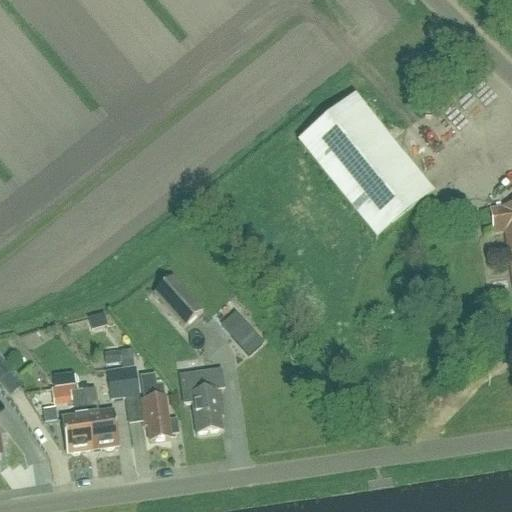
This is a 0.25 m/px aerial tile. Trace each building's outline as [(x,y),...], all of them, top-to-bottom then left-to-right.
[(469,99),(442,122),(449,130),(415,159),(423,169),(484,117),(469,99)] [(356,105),(299,151),(376,244),(432,199),(356,105)] [(511,209),(500,211),(500,212),(489,214),(492,237),(503,235),(511,291),(511,209)] [(154,299),(183,332),(202,316),(172,283),(154,299)] [(232,317),(220,329),(248,360),(261,348),(232,317)] [(118,369),(117,357),(103,359),(105,371),(118,369)] [(0,383),(11,374),(0,361),(0,383)] [(120,374),(124,403),(138,401),(134,372),(120,374)] [(124,403),(120,374),(106,376),(111,405),(124,403)] [(191,408),(195,439),(222,436),(220,421),(223,420),(219,395),(223,394),(220,375),(179,381),(183,410),(191,408)] [(148,446),(170,443),(170,441),(178,439),(176,424),(168,425),(163,389),(155,390),(153,379),(139,381),(142,404),(138,405),(142,432),(146,431),(148,446)] [(91,454),(81,390),(76,391),(76,389),(52,393),(53,404),(70,402),(72,417),(79,416),(80,421),(61,424),(66,458),(91,454)] [(81,390),(91,454),(117,450),(112,416),(91,419),(91,414),(97,413),(94,393),(88,394),(87,389),(81,390)]
